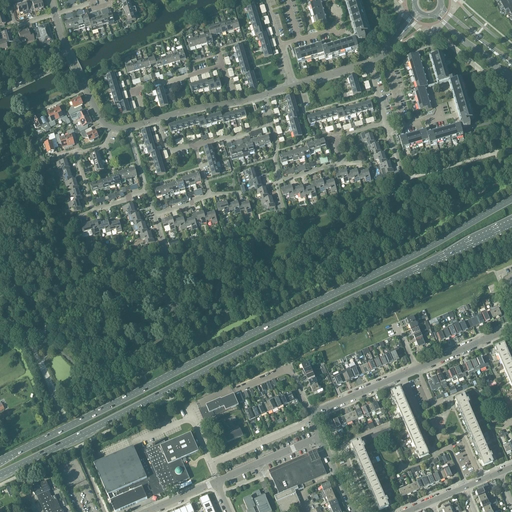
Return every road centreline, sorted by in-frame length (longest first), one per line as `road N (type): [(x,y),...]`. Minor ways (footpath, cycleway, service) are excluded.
road 1 (secondary): [(511,200),(0,460)]
road 2 (secondary): [(0,473),(511,222)]
road 3 (residential): [(154,214),(145,191),(92,210),(76,153),(105,143)]
